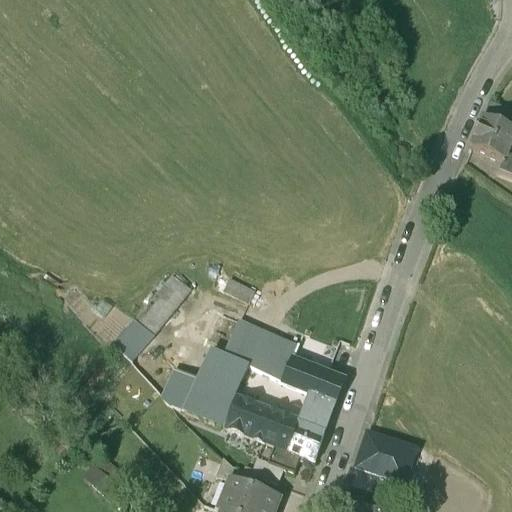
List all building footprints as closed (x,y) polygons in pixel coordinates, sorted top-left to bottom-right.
[(511,145),(511,135),(482,123),(470,153),(502,165),(504,166),(506,162),(511,145)] [(511,164),(506,162),(504,166),(502,165),(498,179),(511,184),(511,164)] [(177,274),(115,344),(137,363),(199,293),(177,274)] [(297,349),(237,323),(222,359),(247,370),(282,387),(292,364),(297,349)] [(222,359),(211,354),(198,382),(175,372),(161,402),(169,409),(263,447),(273,450),(287,455),(296,429),(297,426),(232,402),(247,370),(222,359)] [(342,384),(292,364),(282,387),(308,398),(302,412),(328,422),(342,384)] [(328,422),(302,412),(297,426),(296,429),(322,439),(328,422)] [(287,455),(273,450),(267,466),(267,468),(281,473),(293,477),(300,460),(314,465),(322,439),(296,429),(287,455)] [(414,453),(366,437),(355,471),(402,487),(414,453)] [(267,466),(255,462),(250,478),(275,488),(281,473),(267,468),(267,466)] [(122,495),(94,469),(83,481),(111,506),(122,495)] [(263,499),(230,486),(220,511),(274,511),(278,503),(263,498),(263,499)]
